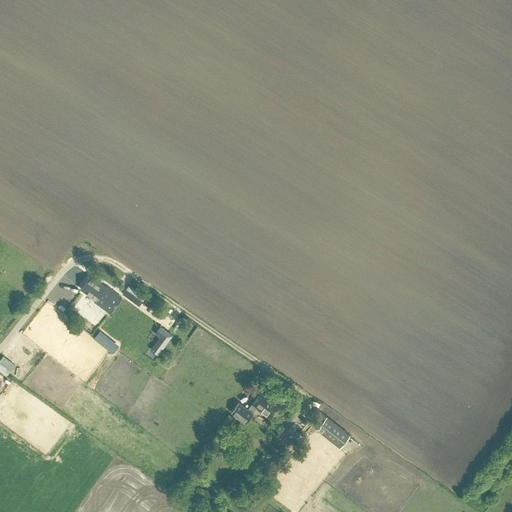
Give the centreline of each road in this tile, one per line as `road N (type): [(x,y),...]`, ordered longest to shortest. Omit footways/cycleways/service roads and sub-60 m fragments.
road 1 (track): [(99,256),(268,370)]
road 2 (unclassified): [(0,347),(61,269),(99,256)]
